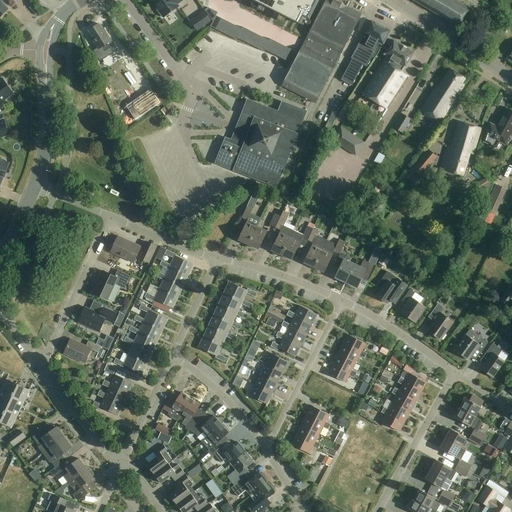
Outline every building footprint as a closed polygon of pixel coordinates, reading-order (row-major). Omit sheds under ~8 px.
[(0,0),(0,17),(8,9),(0,0)] [(150,0),(164,19),(180,7),(179,5),(184,0),(150,0)] [(259,0),(296,19),(298,14),(309,19),(318,0),(259,0)] [(329,0),(328,0),(285,84),(282,89),(316,106),(362,17),(361,16),(362,15),(355,11),(354,12),(329,0)] [(412,0),(462,30),(474,11),(455,0),(412,0)] [(203,11),(195,17),(195,18),(202,27),(211,21),(203,11)] [(390,32),(371,21),(364,35),(351,59),(353,60),(342,80),(352,86),(363,66),(366,67),(372,58),(373,59),(379,48),(381,49),(390,32)] [(89,30),(87,31),(92,38),(91,38),(90,39),(96,48),(93,50),(98,59),(99,60),(104,57),(116,50),(116,49),(104,30),(103,31),(98,24),(94,27),(92,26),(89,29),(89,30)] [(414,54),(398,44),(394,41),(381,61),(383,62),(363,92),(389,108),(409,78),(402,73),(414,54)] [(454,97),(466,79),(451,70),(439,88),(436,86),(420,111),(440,123),(456,98),(454,97)] [(0,103),(13,94),(2,79),(0,80),(0,103)] [(279,112),(251,101),(241,125),(238,124),(234,132),(238,133),(233,145),(224,141),(215,163),(276,188),(307,112),(283,102),(279,112)] [(329,134),(338,112),(333,110),(324,132),(329,134)] [(484,143),(493,148),(495,146),(497,147),(500,143),(508,147),(511,138),(511,112),(507,110),(500,123),(499,124),(500,124),(498,128),(492,125),(488,136),(484,143)] [(403,133),(412,119),(402,113),(393,127),(403,133)] [(0,138),(10,135),(5,119),(0,120),(0,138)] [(473,155),(481,128),(458,122),(451,148),(447,147),(440,170),(463,177),(470,154),(473,155)] [(365,143),(340,127),(331,140),(357,157),(365,143)] [(415,185),(438,157),(427,148),(406,173),(408,175),(406,177),(415,185)] [(0,160),(0,159),(0,185),(4,177),(4,178),(6,173),(5,173),(9,163),(7,162),(6,160),(2,159),(0,160)] [(506,182),(511,173),(508,170),(501,179),(506,182)] [(490,197),(485,209),(492,212),(497,200),(490,197)] [(467,210),(474,212),(477,204),(470,201),(467,210)] [(251,214),(253,209),(247,206),(242,217),(248,220),(251,214)] [(282,256),(293,231),(283,226),(289,214),(283,211),(275,228),(281,231),(271,251),(282,256)] [(485,211),(481,220),(485,222),(489,213),(485,211)] [(248,220),(238,240),(248,245),(257,227),(261,218),(251,214),(248,220)] [(275,228),(281,217),(275,214),(270,225),(275,228)] [(303,235),(302,238),(308,240),(313,229),(307,226),(303,235)] [(257,227),(248,245),(258,250),(267,231),(257,227)] [(356,238),(359,231),(353,228),(350,235),(356,238)] [(313,243),(317,236),(319,232),(313,229),(308,240),(313,243)] [(302,238),(303,235),(293,231),(282,256),(292,260),(301,240),(302,238)] [(314,268),(327,240),(317,236),(313,243),(313,245),(312,245),(304,263),(314,268)] [(143,249),(118,237),(111,252),(133,263),(136,257),(148,263),(156,246),(146,242),(143,249)] [(334,251),(337,245),(327,240),(314,268),(324,273),(334,251)] [(340,254),(341,252),(345,243),(339,240),(337,245),(334,251),(340,254)] [(170,267),(188,275),(193,264),(176,256),(176,254),(167,250),(165,254),(174,258),(171,265),(170,267)] [(346,283),(355,265),(349,262),(352,255),(347,253),(346,254),(341,252),(340,254),(334,266),(339,269),(335,278),(346,283)] [(385,252),(379,261),(383,264),(389,255),(385,252)] [(355,265),(346,283),(357,288),(361,279),(367,281),(375,265),(368,263),(364,260),(360,267),(355,265)] [(170,267),(171,265),(162,261),(160,265),(169,269),(166,276),(165,278),(183,286),(188,275),(170,267)] [(125,289),(131,276),(118,270),(114,277),(102,271),(98,280),(99,281),(93,293),(107,300),(115,284),(125,289)] [(413,280),(418,274),(413,270),(408,276),(413,280)] [(160,289),(178,297),(183,286),(165,278),(166,276),(157,272),(155,276),(164,280),(160,289)] [(389,300),(394,304),(407,286),(388,272),(376,289),(380,292),(377,297),(387,303),(389,300)] [(242,301),(243,300),(246,293),(255,297),(257,293),(248,289),(247,290),(229,282),(224,293),(242,301)] [(511,285),(510,285),(498,302),(507,307),(511,299),(511,285)] [(172,308),(178,297),(160,289),(156,297),(147,293),(145,297),(154,302),(155,300),(172,308)] [(143,300),(146,292),(141,290),(138,298),(143,300)] [(415,323),(425,307),(412,298),(415,293),(410,290),(402,301),(407,305),(401,313),(415,323)] [(277,291),(274,297),(280,300),(283,294),(277,291)] [(252,304),(243,300),(242,301),(224,293),(219,304),(237,312),(238,310),(241,304),(250,308),(252,304)] [(144,322),(162,330),(167,319),(150,311),(151,309),(141,304),(139,309),(148,313),(145,320),(144,322)] [(247,315),(238,310),(237,312),(219,304),(214,315),(232,323),(233,321),(236,315),(245,319),(247,315)] [(440,340),(453,322),(440,313),(444,308),(438,304),(430,315),(436,319),(427,331),(440,340)] [(294,317),(312,325),(317,315),(300,306),(296,314),(289,311),(286,315),(293,319),(294,317)] [(112,323),(116,313),(104,308),(100,315),(85,308),(78,322),(99,332),(105,320),(112,323)] [(120,326),(125,315),(120,312),(114,323),(120,326)] [(266,315),(282,324),(284,320),(267,312),(266,315)] [(498,326),(506,323),(502,314),(494,318),(498,326)] [(144,322),(145,320),(136,315),(134,320),(143,324),(140,330),(139,332),(157,341),(162,330),(144,322)] [(227,334),(228,332),(231,326),(240,330),(242,326),(233,321),(232,323),(214,315),(209,326),(227,334)] [(306,336),(312,325),(294,317),(293,319),(290,325),(283,321),(281,326),(288,329),(289,327),(306,336)] [(134,343),(152,352),(157,341),(139,332),(140,330),(131,326),(129,330),(138,335),(135,341),(134,343)] [(237,336),(228,332),(227,334),(209,326),(204,337),(222,345),(226,337),(235,341),(237,336)] [(284,337),(301,346),(306,336),(289,327),(288,329),(285,335),(278,332),(276,336),(283,340),(284,337)] [(470,330),(466,335),(465,334),(460,340),(461,341),(454,350),(468,360),(476,350),(480,353),(488,343),(470,330)] [(361,353),(362,351),(365,344),(348,335),(343,343),(361,353)] [(134,343),(135,341),(126,337),(124,341),(133,346),(129,354),(147,363),(152,352),(134,343)] [(218,354),(222,345),(204,337),(198,348),(216,356),(215,358),(225,362),(227,358),(218,354)] [(295,357),(301,346),(284,337),(283,340),(280,345),(273,342),(270,347),(278,350),(279,348),(295,357)] [(86,347),(70,340),(64,353),(85,363),(91,350),(98,353),(101,347),(88,341),(86,347)] [(254,341),(250,348),(257,351),(261,344),(259,343),(254,341)] [(498,357),(506,345),(501,342),(497,347),(493,343),(485,354),(490,357),(481,370),(492,378),(504,361),(498,357)] [(338,354),(355,363),(359,356),(364,358),(367,353),(362,351),(361,353),(343,343),(338,354)] [(387,356),(390,351),(382,347),(380,352),(387,356)] [(266,364),(283,373),(288,362),(271,353),(266,364)] [(142,374),(147,363),(129,354),(125,363),(116,358),(114,363),(123,367),(124,366),(142,374)] [(351,372),(352,370),(355,363),(338,354),(333,363),(351,372)] [(401,367),(403,363),(392,357),(390,361),(401,367)] [(357,373),(352,370),(351,372),(333,363),(328,374),(346,383),(349,376),(354,378),(357,373)] [(277,383),(283,373),(266,364),(260,374),(277,383)] [(114,375),(117,369),(107,365),(105,371),(114,375)] [(238,372),(243,374),(247,368),(245,367),(242,365),(238,372)] [(398,379),(403,372),(391,365),(387,372),(398,379)] [(404,382),(422,392),(427,383),(409,373),(405,380),(404,382)] [(255,385),(272,394),(277,383),(260,374),(255,385)] [(110,386),(128,394),(133,383),(115,375),(111,383),(104,380),(102,385),(109,388),(110,386)] [(404,382),(405,380),(401,377),(398,382),(402,385),(400,390),(398,393),(416,402),(422,392),(404,382)] [(2,389),(13,394),(18,385),(6,380),(2,389)] [(13,394),(25,399),(29,390),(18,385),(13,394)] [(267,404),(272,394),(255,385),(249,396),(267,404)] [(123,405),(128,394),(110,386),(109,388),(106,394),(99,391),(97,396),(104,399),(105,396),(123,405)] [(398,393),(400,390),(395,388),(392,393),(397,396),(393,403),(410,412),(416,402),(398,393)] [(0,393),(0,398),(9,403),(13,394),(2,389),(0,393)] [(181,414),(191,398),(181,393),(179,396),(173,392),(163,409),(167,412),(170,407),(172,408),(167,415),(172,418),(176,411),(181,414)] [(9,403),(20,409),(25,399),(13,394),(9,403)] [(460,408),(475,417),(484,401),(473,395),(470,401),(465,398),(460,408)] [(118,415),(123,405),(105,396),(104,399),(101,405),(94,401),(94,402),(92,406),(100,410),(101,407),(118,415)] [(0,410),(5,412),(9,403),(0,398),(0,410)] [(191,398),(181,414),(186,417),(182,424),(186,427),(185,428),(189,431),(190,430),(201,417),(195,413),(198,408),(200,404),(191,398)] [(377,410),(380,405),(371,400),(368,405),(377,410)] [(5,412),(16,418),(20,409),(9,403),(5,412)] [(362,403),(359,408),(360,408),(366,412),(369,406),(363,403),(362,403)] [(404,423),(410,412),(393,403),(389,410),(384,407),(381,412),(386,415),(387,413),(404,423)] [(311,406),(306,415),(324,424),(325,424),(326,422),(326,421),(328,417),(328,416),(329,415),(311,406)] [(460,408),(454,418),(470,427),(475,429),(478,430),(483,421),(475,417),(460,408)] [(0,422),(11,428),(16,418),(5,412),(0,421),(0,422)] [(399,432),(404,423),(387,413),(386,415),(382,422),(399,432)] [(306,415),(301,425),(319,434),(323,427),(328,430),(330,424),(329,423),(326,422),(325,424),(324,424),(306,415)] [(189,431),(186,435),(188,436),(190,434),(193,435),(194,433),(198,437),(203,432),(207,437),(221,424),(214,416),(210,419),(206,422),(201,417),(190,430),(189,431)] [(351,421),(342,417),(339,424),(347,428),(351,421)] [(168,436),(171,430),(158,424),(156,430),(161,432),(166,435),(168,436)] [(207,437),(202,442),(205,446),(209,450),(207,451),(211,456),(214,454),(223,446),(219,441),(225,436),(228,432),(221,424),(207,437)] [(301,425),(296,435),(314,444),(313,447),(318,449),(320,444),(315,441),(319,434),(301,425)] [(50,448),(64,437),(56,427),(46,435),(42,430),(32,437),(39,446),(38,447),(43,453),(50,448)] [(445,439),(461,448),(466,438),(451,429),(445,439)] [(475,429),(472,434),(483,441),(487,435),(475,429)] [(14,447),(27,438),(22,431),(9,440),(14,447)] [(161,432),(158,439),(164,441),(166,435),(161,432)] [(344,434),(340,432),(335,442),(341,445),(344,440),(342,439),(344,434)] [(472,434),(469,441),(480,447),(483,441),(472,434)] [(314,444),(296,435),(291,445),(309,454),(313,447),(314,444)] [(62,463),(68,458),(74,453),(70,448),(72,447),(64,437),(50,448),(43,453),(48,460),(49,459),(55,467),(62,463)] [(445,439),(440,449),(460,460),(460,459),(460,460),(466,450),(461,448),(445,439)] [(231,464),(246,452),(238,442),(227,451),(223,446),(214,454),(221,463),(227,458),(231,464)] [(157,457),(147,465),(154,474),(168,463),(172,460),(168,455),(165,451),(167,450),(163,445),(153,452),(157,457)] [(502,452),(489,445),(485,452),(498,459),(502,452)] [(335,457),(337,452),(330,448),(327,454),(335,457)] [(232,477),(229,480),(234,486),(244,477),(246,475),(243,471),(246,468),(254,462),(246,452),(231,464),(236,470),(230,474),(232,477)] [(68,482),(86,468),(79,459),(66,468),(69,473),(64,477),(68,482)] [(454,470),(454,471),(456,473),(465,478),(466,476),(470,468),(472,466),(460,460),(460,459),(460,460),(454,470)] [(326,478),(334,464),(327,460),(319,474),(326,478)] [(454,471),(454,470),(436,460),(431,470),(451,481),(456,473),(454,471)] [(55,467),(50,472),(54,477),(63,470),(66,468),(62,463),(55,467)] [(168,463),(154,474),(161,484),(171,476),(175,481),(185,473),(178,465),(172,469),(168,463)] [(193,469),(197,474),(203,470),(199,465),(193,469)] [(86,468),(68,482),(73,488),(78,484),(81,489),(74,494),(78,500),(89,492),(97,487),(91,479),(93,478),(92,477),(94,476),(94,474),(92,471),(90,470),(88,471),(86,468)] [(215,477),(219,473),(216,469),(211,473),(215,477)] [(431,470),(425,480),(444,490),(444,489),(446,490),(451,481),(431,470)] [(489,475),(483,472),(481,477),(486,480),(489,475)] [(234,486),(231,488),(238,497),(246,490),(250,496),(253,494),(267,482),(266,481),(268,480),(268,479),(263,473),(262,473),(260,474),(259,473),(253,477),(248,482),(244,477),(234,486)] [(170,495),(177,505),(195,491),(191,485),(193,484),(186,475),(176,483),(180,488),(170,495)] [(255,502),(249,507),(252,511),(260,511),(270,504),(266,499),(275,492),(274,491),(275,490),(275,488),(271,482),(269,482),(268,483),(267,482),(253,494),(250,496),(255,502)] [(507,511),(509,510),(493,499),(497,493),(487,486),(478,500),(481,501),(480,503),(492,510),(490,511),(507,511)] [(441,495),(452,501),(455,495),(446,490),(444,489),(441,495)] [(420,490),(414,499),(436,511),(440,505),(434,501),(435,498),(420,490)] [(199,496),(195,491),(177,505),(182,511),(186,511),(194,506),(197,511),(207,504),(201,495),(199,496)] [(50,511),(75,511),(76,511),(65,506),(67,501),(54,495),(47,510),(50,511)] [(441,495),(438,501),(449,507),(457,511),(461,506),(452,501),(441,495)] [(436,511),(414,499),(409,509),(413,511),(436,511)]
